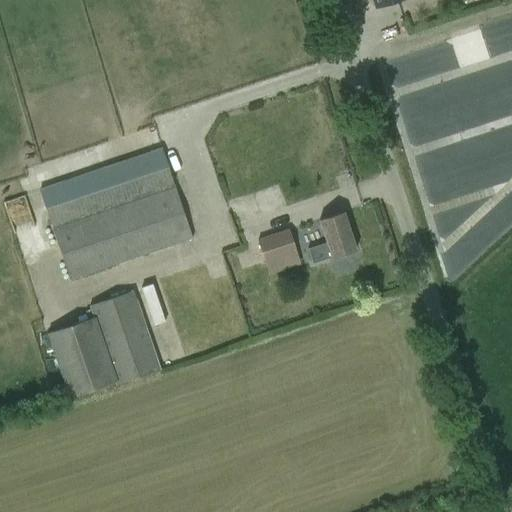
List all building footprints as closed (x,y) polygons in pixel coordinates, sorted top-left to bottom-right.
[(371,0),(374,9),(398,1),(402,0),(371,0)] [(486,29),(397,59),(405,85),(413,94),(407,100),(454,240),(473,233),(477,238),(492,233),(496,247),(511,232),(511,12),(499,17),(486,29)] [(70,281),(193,238),(162,149),(40,191),(70,281)] [(33,257),(52,252),(39,197),(19,202),(33,257)] [(327,243),(308,249),(312,264),(331,258),(336,256),(355,250),(355,248),(351,237),(343,212),(324,218),(319,220),(327,243)] [(297,254),(289,230),(257,241),(264,264),(297,254)] [(158,288),(169,328),(191,322),(179,282),(158,288)] [(93,318),(47,334),(69,398),(115,382),(116,385),(160,370),(136,299),(139,298),(136,291),(89,307),(93,318)]
